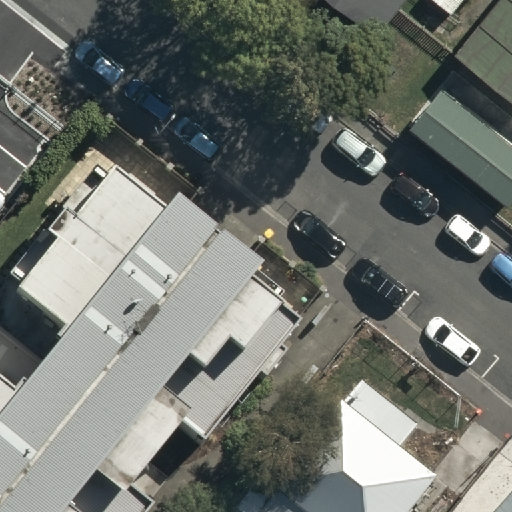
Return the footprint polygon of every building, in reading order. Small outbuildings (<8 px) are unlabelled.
[(351,0),(381,24),(400,0),(351,0)] [(511,0),(502,0),(460,51),(511,94),(511,0)] [(511,192),(511,141),(442,88),(411,128),(506,200),(511,192)] [(103,174),(0,303),(0,511),(138,511),(290,323),(103,174)] [(409,511),(435,480),(406,456),(422,437),(363,390),(264,511),(409,511)]
